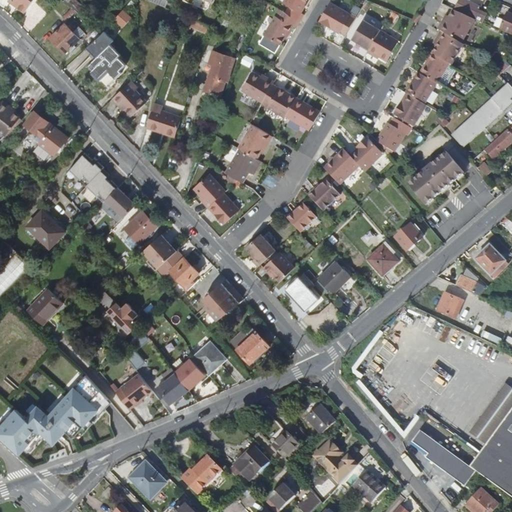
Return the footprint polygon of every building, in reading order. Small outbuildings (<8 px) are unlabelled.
[(38,0),(10,0),(9,2),(24,17),(38,0)] [(289,6),(285,13),(300,21),(304,14),(300,11),(306,0),(284,0),(283,3),(289,6)] [(464,0),(460,0),(455,11),(475,19),(484,23),(488,13),(479,9),(480,6),(464,0)] [(330,2),(319,21),(339,33),(341,30),(346,34),(355,18),(350,15),(350,14),(330,2)] [(300,21),(285,13),(279,9),(264,35),(281,44),(284,38),(292,25),(296,28),(300,21)] [(124,26),(132,17),(124,10),(116,19),(124,26)] [(475,19),(455,11),(453,10),(447,20),(444,18),(438,29),(441,31),(461,43),(475,19)] [(416,11),(411,18),(415,22),(420,15),(416,11)] [(511,32),(511,14),(507,12),(500,28),(511,32)] [(183,23),(210,35),(212,28),(185,16),(183,23)] [(231,20),(225,17),(221,30),(227,32),(231,20)] [(362,46),(369,50),(380,30),(381,29),(363,19),(352,38),(362,44),(362,46)] [(65,23),(50,38),(65,54),(80,39),(65,23)] [(369,50),(368,52),(375,56),(376,54),(379,56),(387,61),(398,41),(380,30),(369,50)] [(461,43),(441,31),(437,38),(438,39),(435,44),(437,45),(433,53),(449,63),(452,64),(464,44),(461,43)] [(210,74),(225,79),(235,52),(234,52),(236,45),(224,41),(225,37),(218,34),(212,49),(218,51),(210,74)] [(121,55),(102,35),(90,46),(98,55),(87,66),(92,72),(96,68),(101,74),(107,69),(115,78),(121,72),(120,71),(126,65),(119,57),(121,55)] [(437,83),(437,84),(449,63),(433,53),(432,53),(428,60),(430,60),(427,65),(426,64),(420,73),(437,83)] [(251,70),(238,63),(235,71),(246,77),(251,70)] [(511,66),(510,65),(503,74),(511,80),(511,66)] [(101,74),(96,68),(92,72),(98,77),(101,74)] [(242,90),(262,102),(273,84),(253,71),(248,79),(242,90)] [(437,83),(420,73),(418,72),(406,92),(408,94),(425,104),(437,83)] [(137,88),(130,81),(111,99),(118,105),(120,103),(125,108),(132,116),(146,102),(135,90),(137,88)] [(279,88),(273,84),(262,102),(261,103),(285,117),(286,116),(297,98),(291,94),(288,95),(286,93),(287,92),(280,88),(279,88)] [(511,101),(511,90),(507,85),(452,138),(462,148),(511,101)] [(425,104),(408,94),(403,103),(400,107),(399,105),(393,114),(395,115),(415,127),(427,105),(425,104)] [(320,111),(297,97),(297,98),(286,116),(310,130),(320,111)] [(18,114),(13,111),(8,107),(9,104),(1,98),(0,99),(0,129),(5,133),(18,114)] [(163,107),(156,104),(148,129),(175,138),(181,118),(162,112),(163,107)] [(38,134),(36,137),(41,141),(53,126),(36,112),(26,125),(38,134)] [(5,133),(10,136),(24,119),(18,114),(5,133)] [(395,115),(394,117),(412,128),(414,129),(415,127),(395,115)] [(412,128),(394,117),(390,124),(388,123),(376,141),(393,151),(394,152),(406,134),(408,135),(412,128)] [(257,159),(267,142),(269,143),(273,136),(252,124),(239,148),(240,148),(257,159)] [(511,124),(484,150),(492,158),(511,139),(511,124)] [(68,138),(53,126),(41,141),(39,144),(34,151),(45,159),(50,153),(54,156),(68,138)] [(360,165),(365,171),(384,154),(367,137),(360,144),(361,145),(358,148),(350,155),(360,165)] [(376,141),(390,155),(393,151),(376,141)] [(240,148),(226,172),(243,182),(249,171),(254,174),(261,161),(257,159),(240,148)] [(340,184),(360,165),(350,155),(344,149),(324,168),(340,184)] [(447,150),(409,184),(426,204),(464,170),(447,150)] [(87,185),(103,169),(104,167),(98,161),(94,165),(90,161),(92,159),(85,152),(70,168),(87,185)] [(484,163),(479,168),(487,176),(492,172),(484,163)] [(109,175),(103,169),(87,185),(86,186),(96,196),(103,203),(106,199),(118,187),(111,180),(109,182),(106,178),(109,175)] [(202,201),(208,207),(224,193),(226,191),(210,173),(194,188),(204,199),(202,201)] [(308,195),(324,211),(341,194),(327,180),(320,186),(316,190),(314,189),(308,195)] [(118,187),(106,199),(125,217),(137,204),(118,187)] [(224,193),(208,207),(224,224),(240,210),(224,193)] [(304,203),(288,219),(298,229),(301,232),(317,217),(304,203)] [(52,247),(67,230),(42,209),(23,232),(38,245),(43,240),(52,247)] [(126,229),(131,235),(125,241),(133,249),(140,243),(158,226),(144,212),(126,229)] [(421,238),(410,226),(395,239),(407,251),(421,238)] [(178,251),(162,234),(144,251),(159,268),(178,251)] [(253,260),(259,266),(276,250),(261,234),(247,247),(256,257),(253,260)] [(0,297),(32,263),(7,241),(0,248),(0,297)] [(388,269),(397,260),(384,246),(367,261),(382,277),(389,270),(388,269)] [(490,246),(474,260),(490,277),(505,263),(490,246)] [(270,271),(280,281),(295,267),(279,252),(263,267),(269,273),(270,271)] [(184,258),(170,271),(189,290),(196,283),(193,279),(199,273),(184,258)] [(399,263),(397,260),(388,269),(389,270),(390,271),(399,263)] [(352,277),(338,262),(319,279),(333,294),(352,277)] [(461,276),(456,286),(480,296),(487,288),(477,282),(478,279),(467,270),(464,276),(461,276)] [(305,313),(319,299),(310,290),(315,285),(303,273),(284,290),(305,313)] [(240,304),(223,284),(205,301),(209,305),(206,307),(219,321),(227,314),(232,319),(241,311),(237,307),(240,304)] [(319,299),(323,295),(315,285),(310,290),(319,299)] [(64,301),(49,287),(29,309),(44,323),(64,301)] [(137,325),(132,320),(139,313),(129,303),(122,309),(105,290),(99,295),(103,299),(101,301),(110,310),(109,311),(130,333),(137,325)] [(438,312),(452,318),(460,301),(445,295),(438,312)] [(463,302),(460,301),(452,318),(455,319),(463,302)] [(253,328),(246,334),(249,337),(256,331),(253,328)] [(270,345),(256,331),(249,337),(246,334),(243,331),(231,343),(252,363),(270,345)] [(148,339),(140,332),(131,342),(135,347),(125,358),(134,369),(145,359),(138,350),(148,339)] [(194,358),(209,375),(227,359),(212,342),(194,358)] [(170,403),(188,389),(181,380),(171,367),(161,375),(165,381),(158,387),(170,403)] [(73,438),(109,400),(86,373),(47,415),(36,406),(24,419),(14,410),(0,425),(0,438),(19,456),(40,432),(53,444),(66,431),(73,438)] [(122,389),(137,408),(144,402),(143,401),(153,392),(139,375),(122,389)] [(470,433),(486,445),(511,411),(511,388),(507,385),(501,393),(470,433)] [(319,407),(306,419),(322,435),(334,423),(319,407)] [(511,411),(486,445),(478,454),(469,467),(483,477),(511,497),(511,411)] [(426,458),(471,491),(483,477),(469,467),(420,431),(412,443),(428,455),(426,458)] [(287,432),(277,442),(288,453),(298,444),(287,432)] [(285,457),(288,453),(277,442),(273,445),(285,457)] [(339,485),(358,465),(349,456),(341,462),(334,454),(338,450),(330,442),(315,456),(324,466),(322,468),(339,485)] [(242,458),(229,469),(244,485),(268,460),(255,447),(243,459),(242,458)] [(191,469),(182,478),(197,493),(222,469),(208,456),(193,470),(191,469)] [(161,490),(167,484),(148,465),(134,479),(153,498),(161,490)] [(366,471),(353,485),(372,502),(385,488),(366,471)] [(270,498),(267,500),(273,507),(276,504),(281,509),(295,495),(284,483),(269,497),(270,498)] [(494,511),(500,505),(482,489),(466,506),(473,511),(494,511)] [(298,505),(305,511),(311,511),(323,501),(314,491),(298,505)] [(193,511),(184,503),(174,511),(193,511)]
